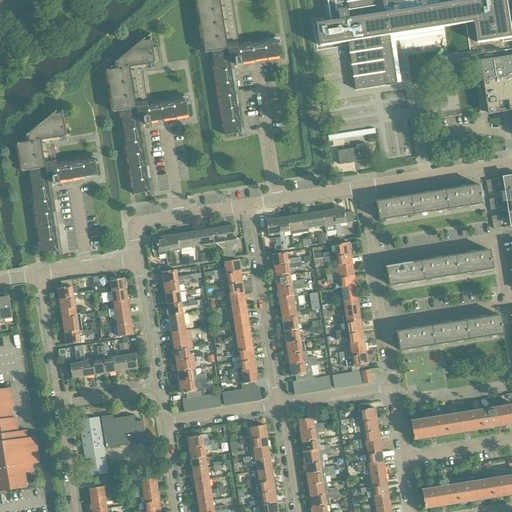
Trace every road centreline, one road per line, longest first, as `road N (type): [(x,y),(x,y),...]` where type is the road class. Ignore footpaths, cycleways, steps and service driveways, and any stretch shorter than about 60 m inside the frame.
road 1 (residential): [(373,254),(493,235),(503,301),(382,323)]
road 2 (residential): [(281,404),(254,205)]
road 3 (residential): [(364,187),(511,162)]
road 4 (residential): [(276,201),(255,67)]
road 5 (residential): [(157,388),(136,259)]
road 6 (residential): [(39,275),(59,404)]
road 7 (residential): [(162,423),(281,404)]
